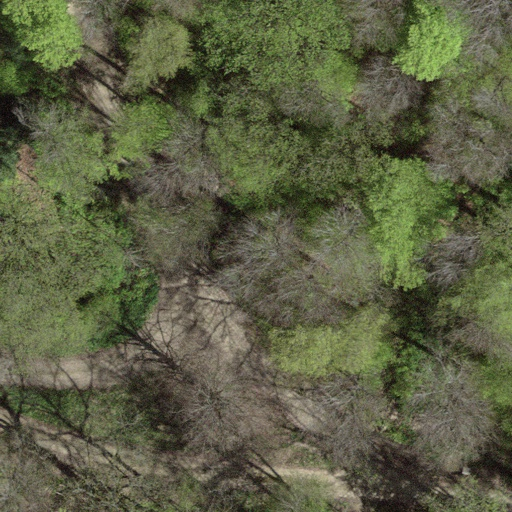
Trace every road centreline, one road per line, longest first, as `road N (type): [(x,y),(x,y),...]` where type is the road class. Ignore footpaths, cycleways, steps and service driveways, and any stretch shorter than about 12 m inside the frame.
road 1 (track): [(69,0),(194,305),(409,492)]
road 2 (track): [(409,492),(152,459),(0,412)]
road 3 (track): [(194,305),(154,343),(99,363),(0,360)]
